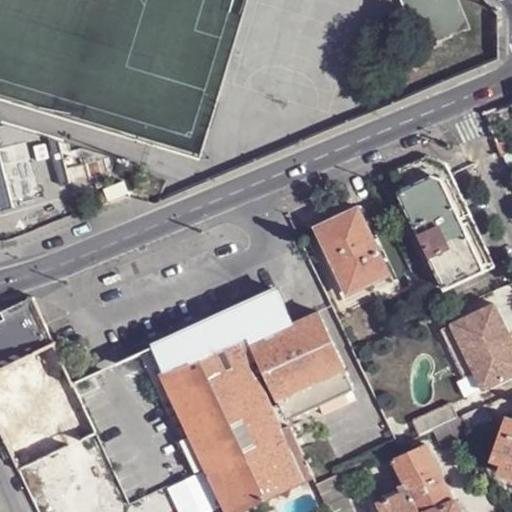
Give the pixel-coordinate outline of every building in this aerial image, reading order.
[(402,0),(412,23),(417,21),(408,0),(402,0)] [(452,34),(466,29),(454,0),(408,0),(417,21),(412,23),(419,41),(450,29),(452,34)] [(459,0),(454,0),(466,29),(470,26),(459,0)] [(419,41),(421,46),(452,34),(450,29),(419,41)] [(424,82),(449,72),(445,61),(421,71),(424,82)] [(68,182),(56,135),(47,137),(59,185),(68,182)] [(499,143),(502,152),(510,149),(506,139),(499,143)] [(0,211),(16,207),(0,144),(0,211)] [(392,172),(401,191),(435,176),(444,179),(487,269),(496,265),(448,164),(429,156),(392,172)] [(446,288),(487,269),(444,179),(435,176),(401,191),(446,288)] [(103,189),(108,203),(129,195),(124,181),(103,189)] [(391,270),(361,207),(321,227),(351,289),(391,270)] [(397,281),(391,270),(351,289),(356,301),(397,281)] [(275,286),(236,306),(259,357),(289,421),(357,390),(320,311),(293,323),(275,286)] [(0,368),(57,341),(49,323),(36,296),(5,306),(0,307),(0,368)] [(511,335),(496,302),(442,329),(450,345),(461,341),(477,372),(485,389),(511,376),(511,335)] [(251,361),(259,357),(236,306),(155,347),(212,466),(233,511),(236,511),(315,476),(292,426),(283,430),(251,361)] [(0,424),(24,473),(100,436),(77,384),(57,341),(14,362),(0,368),(0,424)] [(461,341),(450,345),(466,378),(477,372),(461,341)] [(451,404),(433,413),(439,427),(458,419),(451,404)] [(491,404),(465,416),(471,429),(497,417),(491,404)] [(433,413),(414,421),(422,435),(435,429),(439,427),(433,413)] [(444,449),(474,435),(471,429),(465,416),(458,419),(439,427),(435,429),(444,449)] [(511,418),(509,418),(495,459),(504,462),(502,470),(511,473),(511,418)] [(463,511),(429,443),(396,459),(407,483),(401,485),(403,492),(389,497),(384,485),(392,481),(390,477),(377,484),(383,500),(379,502),(383,511),(463,511)] [(380,455),(372,459),(374,465),(382,461),(380,455)] [(355,511),(338,475),(318,484),(331,511),(355,511)]
